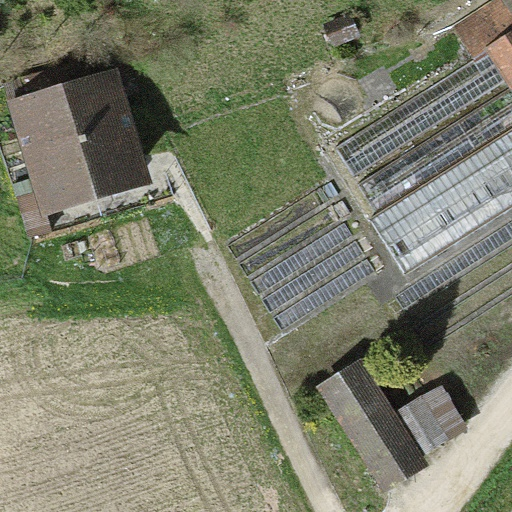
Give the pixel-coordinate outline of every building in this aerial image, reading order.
[(511,9),(465,39),(478,59),(337,148),(356,178),(511,80),(511,81),(511,88),(360,185),(378,215),(511,130),(511,9)] [(111,94),(128,89),(118,53),(8,86),(13,105),(25,101),(55,201),(135,177),(111,94)] [(511,130),(378,215),(372,220),(407,276),(511,209),(511,130)] [(328,391),(388,484),(422,463),(363,369),(328,391)] [(448,440),(422,399),(397,415),(422,456),(448,440)]
